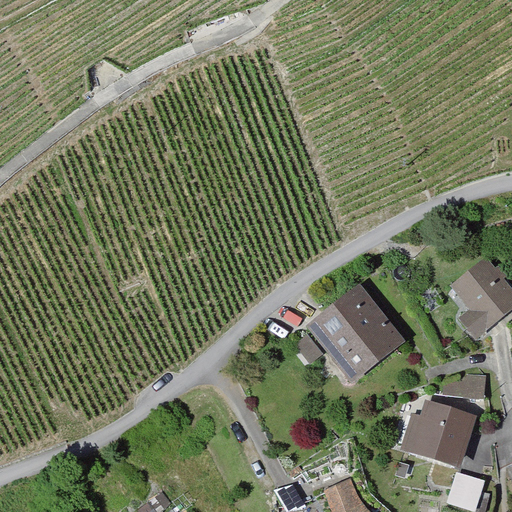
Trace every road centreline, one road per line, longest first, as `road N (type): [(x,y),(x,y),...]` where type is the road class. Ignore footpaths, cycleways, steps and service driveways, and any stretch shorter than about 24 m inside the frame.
road 1 (residential): [(0,484),(82,455),(138,422),(358,251),(427,212),(511,183)]
road 2 (track): [(285,0),(112,96),(0,182)]
